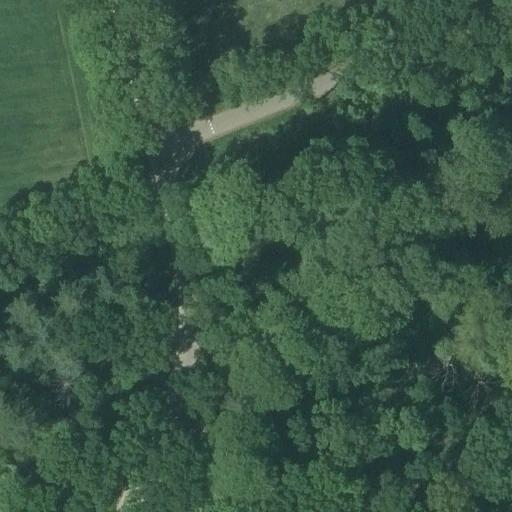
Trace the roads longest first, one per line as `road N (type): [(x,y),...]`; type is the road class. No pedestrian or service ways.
road 1 (unclassified): [(511,16),(153,150)]
road 2 (unclassified): [(118,511),(178,384),(186,325),(187,286),(153,150)]
road 3 (unclassified): [(153,150),(114,0)]
